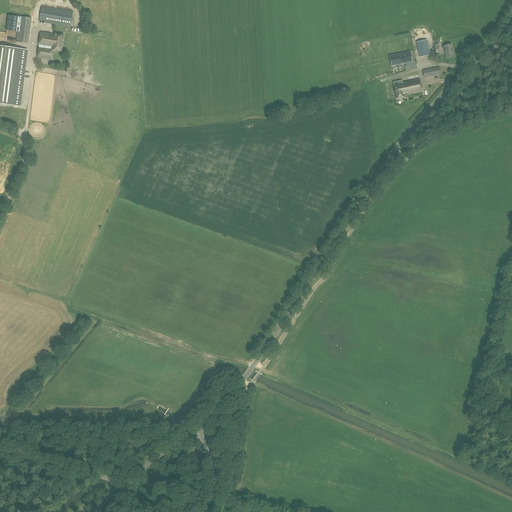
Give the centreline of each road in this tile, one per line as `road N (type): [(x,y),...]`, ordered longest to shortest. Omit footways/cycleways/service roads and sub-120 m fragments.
road 1 (tertiary): [(196,428),(251,368),(402,139),(511,20)]
road 2 (unclassified): [(118,485),(0,445)]
